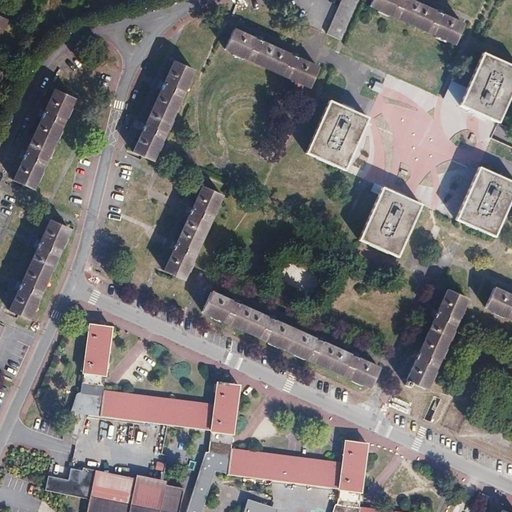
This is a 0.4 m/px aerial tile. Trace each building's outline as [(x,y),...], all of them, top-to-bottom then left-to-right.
[(356,0),(340,0),(325,33),(338,39),(356,0)] [(371,0),(369,5),(411,25),(419,6),(405,0),(371,0)] [(433,12),(419,6),(411,25),(453,44),(461,25),(439,15),(433,12)] [(229,39),(224,49),(266,68),(274,49),(259,42),(254,40),(232,30),(229,39)] [(289,56),(274,49),(266,68),(308,87),(309,84),(316,68),(295,58),(289,56)] [(511,85),(511,67),(480,53),(457,105),(495,122),(511,85)] [(161,88),(152,107),(171,116),(192,70),(173,62),(163,83),(161,88)] [(381,85),(373,81),(370,90),(378,93),(381,85)] [(40,116),(32,135),(51,145),(72,99),(52,90),(43,111),(40,116)] [(366,119),(328,101),(304,153),(342,171),(366,119)] [(151,160),(171,116),(152,107),(144,125),(142,130),(132,152),(151,160)] [(31,190),(51,145),(32,135),(24,153),(22,158),(11,181),(31,190)] [(511,190),(511,183),(475,167),(452,220),(491,238),(511,190)] [(368,192),(376,195),(379,188),(372,185),(368,192)] [(190,214),(182,230),(202,239),(221,196),(201,188),(192,208),(190,214)] [(379,188),(376,195),(356,239),(395,257),(418,205),(379,188)] [(36,248),(28,266),(48,275),(68,229),(48,221),(39,242),(36,248)] [(183,280),(202,239),(182,230),(176,244),(173,249),(163,271),(183,280)] [(356,239),(355,241),(395,258),(395,257),(356,239)] [(28,320),(48,275),(28,266),(20,284),(17,289),(7,311),(28,320)] [(511,296),(493,288),(485,307),(511,319),(511,296)] [(435,316),(427,335),(446,344),(466,299),(447,290),(437,312),(435,316)] [(210,293),(201,312),(243,331),(252,312),(237,305),(233,303),(210,293)] [(268,319),(252,312),(243,331),(286,350),(294,331),(273,321),(268,319)] [(110,328),(88,325),(79,395),(76,414),(98,417),(210,432),(207,453),(204,454),(185,511),(200,511),(213,471),(227,473),(227,475),(338,490),(336,506),(335,506),(332,511),(389,511),(357,508),(366,444),(345,442),(341,464),(230,450),(239,386),(227,385),(227,383),(219,382),(218,384),(216,384),(213,406),(102,392),(110,328)] [(316,340),(294,331),(286,350),(328,368),(336,349),(321,343),(316,340)] [(426,389),(446,344),(427,335),(419,353),(416,358),(406,380),(426,389)] [(352,356),(336,349),(328,368),(370,387),(379,368),(358,359),(352,356)] [(45,492),(89,499),(94,473),(73,469),(71,480),(48,476),(45,492)] [(94,473),(89,499),(154,511),(160,486),(160,482),(139,478),(138,482),(94,473)] [(89,499),(86,511),(179,511),(183,491),(160,486),(154,511),(89,499)] [(269,511),(271,508),(247,499),(242,511),(269,511)]
